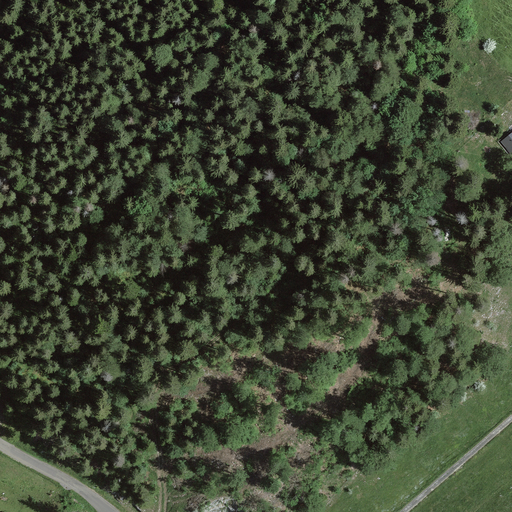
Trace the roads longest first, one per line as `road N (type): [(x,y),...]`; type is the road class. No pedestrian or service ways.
road 1 (track): [(405,511),(511,420)]
road 2 (unclassified): [(0,442),(108,511)]
